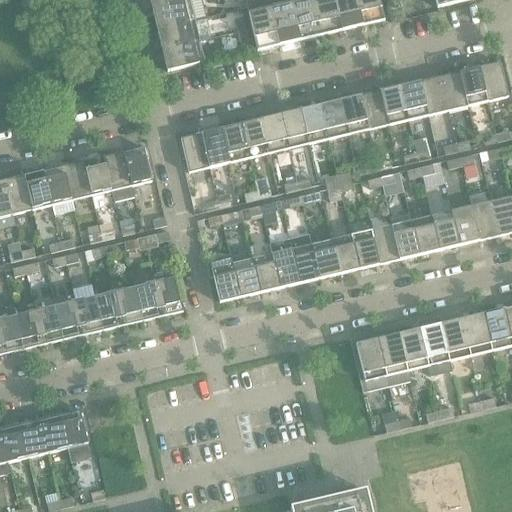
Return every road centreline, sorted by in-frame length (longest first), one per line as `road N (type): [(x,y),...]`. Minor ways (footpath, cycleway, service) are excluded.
road 1 (residential): [(152,116),(511,27)]
road 2 (tertiary): [(208,348),(511,275)]
road 3 (residential): [(208,348),(152,116)]
road 4 (tertiary): [(0,396),(208,348)]
road 5 (residential): [(0,153),(152,116)]
